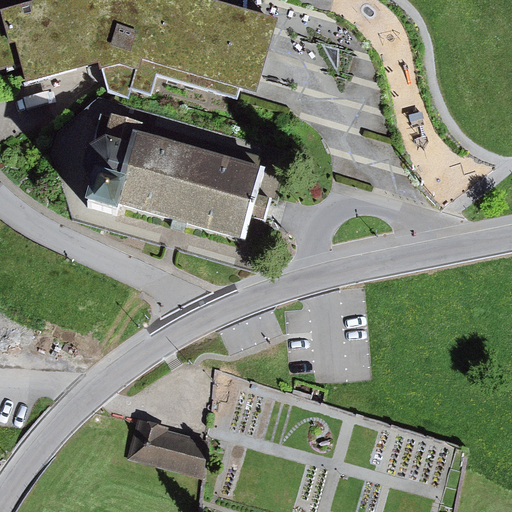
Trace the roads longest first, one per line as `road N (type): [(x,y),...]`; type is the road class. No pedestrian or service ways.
road 1 (tertiary): [(203,322),(318,278),(511,238)]
road 2 (tertiary): [(0,511),(43,448),(99,388),(203,322)]
road 3 (residential): [(203,322),(148,276),(54,233),(0,196)]
